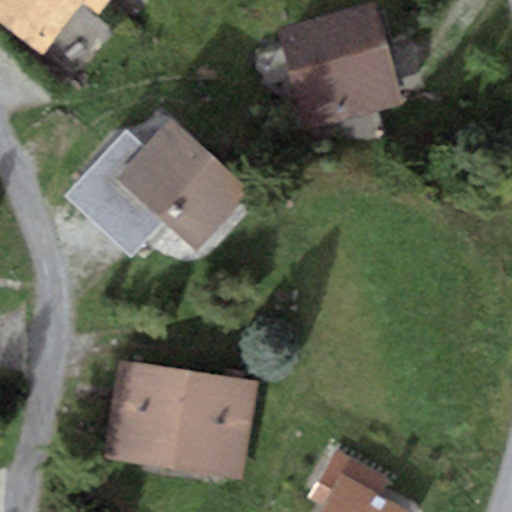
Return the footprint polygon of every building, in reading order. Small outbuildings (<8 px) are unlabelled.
[(0,0),(0,24),(40,55),(82,1),(82,0),(0,0)] [(82,0),(82,1),(98,14),(108,0),(82,0)] [(400,104),(373,5),(279,30),(307,130),(400,104)] [(250,192),(170,120),(145,147),(127,131),(66,196),(132,256),(164,222),(196,251),(250,192)] [(189,372),(120,361),(105,459),(174,470),(189,372)] [(257,382),(189,372),(174,470),(243,480),(257,382)] [(413,511),(380,494),(388,479),(333,449),(306,498),(322,507),(319,511),(413,511)]
